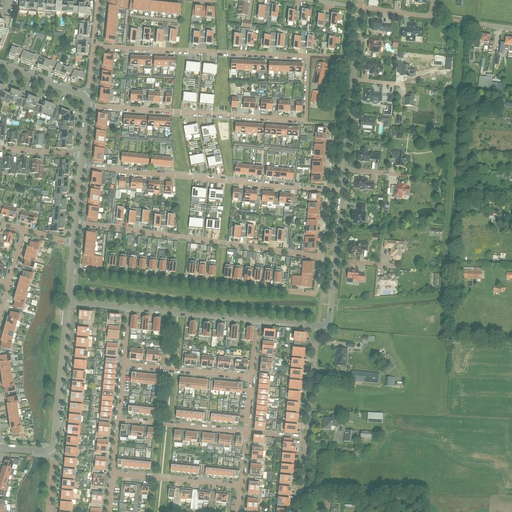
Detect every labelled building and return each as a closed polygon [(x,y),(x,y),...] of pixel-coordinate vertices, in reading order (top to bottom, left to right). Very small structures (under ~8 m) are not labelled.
[(28,12),(29,0),(28,0),(29,3),(26,3),(26,0),(19,0),(19,11),(28,12)] [(29,0),(28,12),(37,12),(38,0),(37,0),(38,4),(35,4),(35,0),(29,0)] [(41,0),(38,0),(37,12),(46,13),(47,0),(47,5),(44,4),(44,0),(41,0)] [(53,5),(53,1),(51,1),(50,0),(47,0),(46,13),(51,14),(53,17),(55,17),(55,14),(56,1),(56,5),(53,5)] [(117,0),(117,8),(127,9),(126,8),(126,5),(127,6),(127,0),(117,0)] [(137,12),(139,12),(140,1),(136,0),(136,2),(134,1),(134,4),(130,4),(130,10),(137,10),(137,12)] [(67,13),(68,2),(67,7),(62,6),(62,2),(56,1),(55,14),(55,12),(67,13)] [(79,3),(79,8),(73,7),(74,3),(68,2),(67,13),(78,14),(79,3)] [(248,4),(239,2),(239,8),(238,8),(237,15),(247,16),(248,11),(247,11),(248,4)] [(79,3),(78,14),(90,15),(91,9),(85,8),(85,4),(79,3)] [(174,4),(173,16),(173,14),(177,14),(176,16),(179,16),(179,15),(180,15),(181,10),(179,10),(180,5),(176,4),(176,5),(174,5),(174,4)] [(201,7),(198,6),(198,8),(195,7),(195,12),(193,11),(193,16),(203,17),(204,12),(201,12),(201,7)] [(267,17),(268,13),(265,13),(265,8),(264,8),(264,7),(259,6),(257,18),(264,19),(264,20),(267,21),(267,17)] [(271,14),(268,13),(267,17),(271,17),(271,18),(277,18),(278,6),(273,6),(273,9),(272,9),(271,14)] [(204,12),(203,17),(214,18),(214,13),(212,13),(213,9),(210,9),(211,8),(207,7),(207,13),(204,12)] [(294,21),(297,21),(298,12),(293,12),(293,11),(288,10),(287,22),(294,23),(294,21)] [(308,10),(303,10),(303,13),(298,12),(297,21),(300,22),(307,22),(307,17),(311,17),(311,11),(308,10)] [(327,25),(327,22),(324,21),(324,16),(323,16),(323,15),(318,14),(317,27),(323,27),(323,29),(326,29),(327,25)] [(333,14),(333,16),(332,17),(331,17),(330,22),(327,22),(327,25),(330,26),(336,27),(337,21),(340,21),(341,16),(338,15),(338,14),(333,14)] [(379,21),(371,20),(370,29),(373,29),(373,30),(377,31),(377,30),(380,30),(380,31),(391,32),(392,26),(381,25),(382,21),(379,21)] [(4,31),(2,27),(4,26),(5,23),(0,21),(0,48),(2,49),(9,32),(6,31),(4,31)] [(78,30),(90,32),(90,27),(89,27),(89,25),(85,25),(85,22),(79,21),(78,30)] [(407,37),(407,40),(409,40),(409,41),(413,41),(413,35),(416,35),(416,36),(417,36),(417,35),(422,36),(423,30),(415,29),(416,25),(409,24),(409,25),(409,30),(402,29),(401,36),(407,37)] [(140,35),(141,27),(138,27),(137,30),(131,30),(130,42),(136,42),(137,34),(140,35)] [(141,27),(140,35),(143,35),(143,41),(149,42),(151,30),(144,29),(144,31),(141,31),(141,27)] [(166,36),(167,28),(164,28),(163,31),(157,31),(156,43),(162,44),(163,35),(166,36)] [(169,42),(170,42),(175,43),(177,31),(170,30),(171,29),(167,28),(166,36),(169,36),(169,42)] [(241,28),(241,35),(234,34),(233,46),(240,47),(240,39),(244,39),(245,29),(241,28)] [(254,34),(247,33),(248,29),(245,29),(244,39),(247,39),(246,46),(253,46),(253,40),(256,40),(257,35),(254,35),(254,34)] [(77,39),(83,40),(84,37),(88,37),(88,36),(89,36),(90,32),(78,30),(77,39)] [(213,32),(207,32),(204,31),(203,34),(203,37),(203,40),(206,40),(206,44),(212,45),(213,32)] [(303,44),(305,31),(301,31),(301,37),(294,37),(294,38),(293,38),(293,41),(294,41),(293,49),(300,50),(300,44),(303,44)] [(310,32),(308,32),(305,31),(303,44),(307,44),(306,48),(313,49),(314,37),(310,36),(310,32)] [(203,34),(200,33),(194,32),(192,44),(199,45),(200,37),(203,37),(203,34)] [(274,41),(274,33),(271,33),(271,36),(264,35),(264,40),(261,39),(260,46),(263,46),(263,48),(270,48),(270,40),(274,41)] [(284,35),(277,35),(278,33),(274,33),(274,41),(277,41),(276,47),(283,48),(284,35)] [(480,41),(485,42),(486,35),(481,34),(480,39),(476,39),(475,47),(479,48),(480,41)] [(106,38),(105,38),(104,41),(110,42),(110,43),(109,43),(109,44),(114,44),(114,42),(116,42),(116,40),(115,40),(115,36),(117,36),(105,35),(106,36),(106,38)] [(490,46),(489,47),(489,50),(492,51),(494,41),(491,41),(492,35),(486,35),(485,42),(485,45),(490,46)] [(325,48),(328,48),(328,49),(334,50),(335,38),(329,37),(328,43),(322,42),(321,49),(324,49),(325,48)] [(369,38),(368,48),(371,48),(371,52),(379,52),(379,49),(380,49),(381,43),(380,43),(380,40),(369,38)] [(509,48),(509,51),(511,38),(505,38),(505,43),(501,42),(499,54),(503,55),(504,47),(509,48)] [(76,48),(88,49),(89,45),(87,45),(87,43),(83,43),(83,40),(77,39),(77,43),(78,43),(78,48),(76,48)] [(33,61),(36,62),(38,56),(41,47),(38,45),(35,53),(36,53),(35,55),(29,53),(25,64),(30,66),(30,64),(31,65),(33,61)] [(19,55),(21,49),(18,48),(17,50),(12,48),(8,58),(13,59),(13,58),(14,58),(16,54),(19,55)] [(82,55),(86,55),(86,54),(88,54),(88,49),(76,48),(75,57),(82,58),(82,55)] [(25,64),(29,53),(21,49),(19,55),(22,57),(20,61),(21,61),(21,62),(25,64)] [(103,58),(102,61),(112,62),(113,54),(108,54),(109,54),(108,56),(104,55),(104,58),(103,58)] [(42,70),(46,59),(38,56),(36,62),(38,63),(37,67),(38,67),(37,69),(42,70)] [(151,58),(144,57),(144,66),(144,69),(152,70),(152,66),(151,66),(151,58)] [(52,68),(55,62),(46,59),(42,70),(46,72),(47,71),(48,71),(49,67),(52,68)] [(107,70),(112,70),(112,62),(102,61),(102,64),(103,64),(103,66),(107,67),(107,70)] [(381,66),(381,62),(367,61),(366,70),(370,71),(370,74),(378,75),(378,71),(380,72),(381,72),(381,71),(382,71),(383,70),(383,69),(383,68),(382,67),(381,66)] [(57,65),(58,63),(55,62),(52,68),(55,69),(54,73),(55,74),(54,75),(59,77),(63,67),(57,65)] [(192,72),(193,63),(186,62),(185,72),(192,72)] [(402,63),(399,62),(398,69),(401,69),(401,76),(409,77),(409,75),(413,75),(413,74),(414,74),(415,73),(415,72),(415,71),(414,70),(414,69),(410,68),(410,66),(402,66),(402,63)] [(200,64),(193,63),(192,72),(199,73),(200,64)] [(328,73),(329,68),(328,68),(328,65),(317,63),(316,69),(313,83),(323,86),(326,72),(328,73)] [(209,75),(210,64),(203,64),(202,74),(209,75)] [(209,75),(210,74),(217,75),(217,65),(210,64),(209,75)] [(63,67),(59,77),(63,78),(64,77),(65,77),(66,73),(69,74),(72,68),(68,67),(68,69),(63,67)] [(72,68),(69,74),(72,76),(71,80),(72,80),(71,81),(76,83),(78,78),(84,80),(84,73),(80,71),(79,73),(74,71),(75,70),(72,68)] [(101,75),(101,78),(111,79),(112,70),(107,70),(107,73),(103,72),(102,75),(101,75)] [(478,88),(491,89),(491,83),(492,75),(487,74),(486,82),(479,82),(478,88)] [(102,87),(105,87),(110,87),(111,79),(101,78),(101,81),(102,81),(101,84),(102,84),(102,87)] [(110,90),(110,87),(105,87),(105,90),(101,90),(101,92),(99,92),(99,95),(112,96),(113,91),(110,90)] [(172,94),(172,90),(166,90),(167,87),(163,87),(163,91),(163,97),(166,97),(165,103),(166,103),(166,104),(169,105),(169,104),(171,104),(171,103),(172,95),(172,94)] [(134,101),(136,101),(137,92),(131,92),(132,88),(128,88),(128,95),(131,95),(131,101),(130,101),(131,101),(131,102),(134,102),(134,101)] [(158,103),(159,103),(159,97),(163,97),(163,91),(160,90),(159,89),(158,88),(156,88),(155,89),(154,90),(154,93),(153,102),(155,103),(155,104),(158,104),(158,103)] [(141,102),(142,102),(142,101),(142,96),(145,96),(146,89),(142,89),(142,92),(137,92),(136,101),(138,101),(138,102),(141,103),(141,102)] [(148,102),(153,102),(154,93),(149,93),(149,90),(146,89),(145,96),(148,96),(148,102)] [(3,102),(8,103),(10,101),(13,102),(16,92),(11,90),(10,94),(6,93),(3,102)] [(272,101),(267,101),(266,110),(272,111),(272,110),(272,105),(275,105),(276,90),(273,90),(272,101)] [(277,90),(276,90),(275,105),(278,105),(278,111),(284,111),(285,97),(276,96),(277,90)] [(372,91),(364,90),(363,101),(371,102),(373,105),(376,105),(381,101),(382,94),(376,94),(374,94),(373,93),(374,93),(372,91)] [(310,103),(318,105),(320,93),(313,91),(310,103)] [(15,106),(20,108),(21,107),(23,100),(20,98),(22,94),(16,92),(13,102),(16,103),(15,106)] [(189,103),(190,94),(183,93),(182,103),(189,103)] [(190,94),(189,103),(196,104),(197,94),(190,94)] [(112,101),(112,96),(99,95),(99,98),(100,98),(100,101),(104,101),(104,103),(103,103),(108,104),(109,101),(112,101)] [(200,95),(199,104),(206,105),(207,95),(200,95)] [(207,95),(206,105),(213,106),(214,96),(207,95)] [(413,106),(414,95),(408,95),(408,98),(405,98),(404,106),(413,106)] [(238,96),(238,99),(232,98),(232,99),(231,108),(231,107),(231,108),(237,108),(237,102),(241,102),(241,96),(238,96)] [(250,97),(241,96),(241,102),(244,103),(243,108),(243,109),(249,109),(249,100),(250,97)] [(29,110),(33,99),(28,97),(26,101),(23,100),(21,107),(24,108),(29,110)] [(250,97),(249,100),(249,109),(255,109),(254,109),(255,103),(258,104),(258,97),(250,97)] [(258,97),(258,104),(261,104),(261,110),(260,109),(260,110),(266,110),(267,101),(267,98),(258,97)] [(290,106),(293,106),(293,100),(290,99),(290,102),(284,102),(285,97),(284,111),(285,112),(285,113),(289,113),(289,112),(289,111),(290,106)] [(40,106),(37,105),(39,101),(33,99),(29,110),(38,113),(40,106)] [(296,100),(293,100),(293,106),(296,106),(295,112),(301,113),(301,112),(302,103),(302,104),(303,99),(296,99),(296,100)] [(46,116),(50,105),(45,103),(43,107),(40,106),(38,113),(41,114),(46,116)] [(50,105),(46,116),(55,119),(57,112),(54,111),(55,107),(50,105)] [(70,113),(61,109),(59,114),(64,116),(64,121),(64,122),(73,123),(74,117),(70,116),(70,113)] [(97,120),(107,121),(107,113),(102,113),(103,113),(103,115),(98,115),(98,117),(97,117),(97,120)] [(390,118),(380,116),(379,120),(388,121),(387,128),(389,128),(390,118)] [(361,121),(360,130),(374,131),(375,118),(364,117),(364,121),(361,121)] [(101,129),(106,130),(107,121),(97,120),(96,123),(98,123),(97,126),(102,126),(101,129)] [(61,126),(61,130),(68,131),(69,128),(73,128),(73,123),(64,122),(64,121),(59,121),(58,126),(61,126)] [(197,124),(190,126),(192,136),(199,135),(197,124)] [(210,137),(210,136),(217,135),(215,125),(208,127),(210,137)] [(192,136),(190,126),(183,127),(185,136),(192,135),(192,136)] [(210,137),(208,127),(201,128),(203,138),(210,137)] [(95,137),(105,138),(106,130),(101,129),(98,129),(97,132),(97,134),(95,134),(95,137)] [(62,139),(72,140),(72,135),(68,134),(68,131),(61,130),(61,133),(59,133),(58,139),(62,139)] [(22,134),(21,144),(28,145),(29,138),(33,138),(33,132),(27,131),(27,135),(22,134)] [(18,141),(19,139),(19,132),(12,132),(11,132),(11,133),(8,133),(7,143),(15,144),(15,140),(18,141)] [(43,139),(46,139),(46,133),(43,133),(43,136),(36,135),(35,146),(42,146),(43,139)] [(326,135),(316,134),(315,142),(320,143),(320,140),(324,140),(324,138),(326,138),(326,135)] [(100,146),(104,147),(105,138),(95,137),(95,140),(96,140),(96,143),(100,143),(100,146)] [(58,143),(57,148),(67,149),(67,146),(71,146),(72,140),(62,139),(62,142),(58,143)] [(320,143),(315,142),(314,151),(324,152),(324,149),(323,149),(323,146),(319,146),(320,143)] [(93,154),(103,155),(104,147),(100,146),(99,149),(95,149),(95,151),(94,151),(93,154)] [(369,162),(369,159),(379,160),(380,155),(366,153),(367,150),(366,150),(365,149),(364,149),(363,149),(362,149),(361,153),(358,153),(357,160),(361,161),(361,162),(365,162),(365,161),(369,162)] [(401,151),(394,151),(390,150),(389,159),(397,160),(396,166),(403,167),(404,164),(408,164),(409,163),(410,162),(410,161),(410,160),(409,159),(409,158),(409,157),(402,156),(402,155),(400,154),(401,151)] [(324,152),(314,151),(313,159),(318,160),(318,157),(322,157),(323,155),(324,155),(324,152)] [(98,162),(103,163),(103,155),(93,154),(93,157),(94,157),(94,160),(98,160),(98,162)] [(203,155),(196,156),(198,165),(205,164),(203,155)] [(213,156),(216,167),(223,165),(221,155),(213,156)] [(198,165),(196,156),(189,157),(191,167),(198,165)] [(208,168),(216,167),(213,156),(206,158),(208,168)] [(12,163),(13,158),(5,157),(5,162),(4,162),(4,164),(5,165),(4,169),(9,170),(8,174),(14,175),(15,164),(12,163)] [(27,170),(28,160),(21,159),(20,163),(17,162),(16,170),(23,171),(24,170),(24,169),(27,170)] [(318,160),(313,159),(312,168),(322,169),(323,166),(322,166),(322,163),(318,163),(318,160)] [(40,166),(40,161),(33,160),(32,173),(36,174),(36,179),(42,179),(43,167),(40,166)] [(59,166),(59,169),(55,169),(69,170),(69,165),(65,164),(65,161),(56,160),(55,165),(59,166)] [(322,169),(312,168),(312,177),(316,178),(316,177),(316,174),(321,174),(321,172),(322,172),(322,169)] [(64,175),(68,176),(69,170),(55,169),(55,174),(57,175),(56,178),(64,179),(64,175)] [(124,190),(127,191),(128,184),(125,184),(125,179),(126,179),(125,179),(125,178),(122,177),(122,178),(119,178),(120,178),(119,187),(118,187),(118,188),(124,188),(124,190)] [(68,184),(67,184),(68,182),(63,182),(64,179),(56,178),(55,187),(68,188),(69,184),(68,184)] [(367,179),(355,178),(355,188),(360,189),(359,190),(360,190),(363,191),(364,190),(364,189),(373,190),(374,183),(367,183),(367,179)] [(96,188),(100,188),(101,180),(91,179),(91,182),(92,182),(92,184),(96,185),(96,188)] [(131,180),(131,184),(128,184),(127,191),(131,191),(131,189),(136,189),(137,180),(131,179),(131,180)] [(143,180),(137,180),(136,189),(142,190),(141,192),(145,192),(145,186),(142,185),(143,181),(143,180)] [(153,193),(153,191),(154,182),(149,181),(148,186),(145,186),(145,192),(144,195),(148,195),(148,193),(153,193)] [(162,194),(163,187),(159,187),(160,182),(154,182),(153,191),(159,192),(159,194),(162,194)] [(394,186),(394,194),(393,197),(401,198),(401,195),(402,195),(408,195),(409,188),(406,187),(406,183),(399,182),(398,186),(394,186)] [(172,183),(166,183),(166,188),(163,187),(162,194),(171,195),(171,192),(172,184),(172,183)] [(62,197),(62,193),(66,194),(67,192),(68,193),(68,188),(55,187),(55,192),(54,192),(53,196),(55,196),(62,197)] [(90,193),(89,196),(99,197),(100,188),(96,188),(95,191),(91,190),(91,193),(90,193)] [(198,199),(199,189),(192,188),(191,198),(198,199)] [(232,198),(232,199),(238,199),(238,202),(241,202),(242,195),(239,195),(239,190),(239,189),(235,188),(235,189),(235,190),(233,189),(233,190),(233,198),(232,198)] [(206,189),(199,189),(198,199),(205,200),(206,189)] [(215,201),(216,190),(209,190),(208,200),(215,201)] [(223,191),(216,190),(215,201),(216,200),(223,200),(223,191)] [(253,191),(251,191),(250,204),(255,205),(255,203),(258,204),(259,197),(256,197),(256,192),(257,192),(256,192),(256,191),(253,190),(253,191)] [(250,204),(251,191),(245,191),(245,196),(242,195),(241,202),(250,203),(249,204),(250,204)] [(263,193),(262,197),(259,197),(258,204),(262,204),(263,205),(267,206),(268,193),(266,193),(266,192),(263,191),(263,192),(262,192),(262,193),(263,193)] [(274,193),(273,193),(273,192),(270,192),(270,193),(268,193),(267,206),(267,204),(276,205),(276,199),(273,198),(274,194),(274,193)] [(280,194),(279,199),(276,199),(276,205),(279,206),(279,203),(285,204),(286,195),(284,194),(284,193),(281,193),(281,194),(280,194)] [(315,193),(310,193),(308,193),(307,200),(309,200),(314,201),(319,201),(320,198),(318,198),(319,195),(314,195),(315,194),(315,193)] [(287,195),(286,195),(285,204),(290,204),(290,207),(293,207),(294,203),(294,200),(291,200),(291,195),(291,194),(288,194),(287,195)] [(66,202),(66,200),(62,200),(62,197),(55,196),(54,200),(56,200),(56,205),(67,206),(67,202),(66,202)] [(94,205),(98,205),(99,197),(89,196),(89,199),(90,199),(90,201),(91,201),(90,204),(94,205)] [(314,201),(309,200),(308,209),(318,210),(319,207),(317,207),(318,205),(313,204),(314,201)] [(7,217),(10,207),(1,204),(2,203),(1,203),(0,208),(0,209),(2,211),(1,215),(2,215),(7,217)] [(362,222),(364,222),(365,213),(364,213),(365,204),(358,203),(357,210),(358,210),(357,212),(352,212),(351,221),(355,221),(354,224),(362,225),(362,222)] [(51,214),(53,214),(61,215),(61,211),(65,212),(65,210),(66,210),(66,211),(67,206),(56,205),(55,208),(52,208),(51,214)] [(88,210),(88,213),(98,214),(98,205),(94,205),(94,208),(89,207),(89,210),(88,210)] [(18,216),(20,209),(19,209),(19,210),(10,207),(7,217),(14,219),(15,214),(18,215),(18,216)] [(118,219),(118,220),(123,220),(124,208),(117,207),(117,210),(114,210),(113,218),(118,219)] [(20,217),(19,221),(26,223),(28,213),(19,211),(20,209),(18,216),(20,217)] [(139,214),(139,209),(136,209),(136,212),(129,212),(128,224),(133,224),(133,221),(135,221),(136,214),(139,214)] [(143,223),(148,224),(149,212),(143,211),(143,209),(139,209),(139,214),(142,214),(141,222),(143,222),(143,223)] [(318,213),(318,210),(308,209),(308,218),(312,218),(316,219),(316,216),(317,216),(317,213),(318,213)] [(168,226),(168,227),(173,227),(174,215),(168,214),(168,211),(165,211),(164,216),(164,220),(167,221),(167,225),(168,226)] [(38,216),(28,213),(26,223),(32,225),(33,222),(36,223),(38,215),(38,216)] [(92,221),(97,221),(98,214),(88,213),(87,216),(88,216),(88,218),(92,219),(92,220),(92,221)] [(61,215),(53,214),(52,217),(51,223),(65,224),(65,220),(65,219),(65,220),(64,220),(64,218),(61,218),(61,215)] [(164,216),(161,216),(155,215),(154,220),(152,220),(151,226),(153,226),(153,227),(158,228),(159,225),(160,225),(161,220),(164,220),(164,216)] [(317,227),(317,224),(316,224),(316,222),(312,221),(312,218),(308,218),(307,226),(317,227)] [(188,228),(195,229),(196,219),(189,219),(188,228)] [(203,220),(196,219),(195,229),(203,229),(203,220)] [(205,230),(212,230),(213,220),(206,219),(205,230)] [(214,220),(213,220),(212,230),(220,231),(220,222),(214,221),(214,220)] [(49,232),(58,232),(59,229),(63,230),(63,228),(64,228),(64,229),(65,224),(51,223),(51,226),(49,227),(49,232)] [(233,238),(233,239),(238,239),(239,236),(240,236),(241,231),(244,231),(245,224),(241,224),(241,227),(235,226),(234,227),(231,227),(230,237),(233,238)] [(248,237),(248,238),(253,239),(254,226),(248,226),(248,224),(245,224),(244,231),(247,232),(247,237),(248,237)] [(317,227),(307,226),(306,235),(310,235),(311,232),(315,233),(315,230),(316,230),(317,227)] [(271,228),(271,231),(265,231),(263,243),(268,243),(269,240),(270,240),(271,235),(274,236),(275,228),(271,228)] [(278,242),(283,243),(284,231),(278,230),(278,229),(275,228),(274,236),(277,236),(276,241),(278,241),(278,242)] [(96,232),(91,232),(91,234),(86,233),(85,237),(86,237),(86,239),(85,239),(97,240),(95,240),(95,236),(97,236),(97,234),(96,234),(96,232)] [(2,236),(0,242),(0,247),(3,248),(4,243),(10,244),(11,241),(12,241),(13,235),(7,233),(7,235),(5,235),(4,237),(2,236)] [(305,243),(315,244),(315,241),(314,241),(314,239),(310,238),(310,235),(306,235),(305,243)] [(400,254),(400,252),(404,252),(404,243),(385,241),(384,247),(391,248),(392,248),(393,249),(391,250),(393,251),(391,253),(391,256),(393,256),(393,257),(395,259),(399,260),(401,258),(401,256),(400,254)] [(28,248),(27,248),(39,252),(42,243),(37,242),(37,244),(31,243),(29,248),(28,248)] [(357,243),(349,243),(348,251),(348,252),(348,253),(349,253),(350,254),(351,255),(352,254),(353,254),(353,253),(353,252),(360,253),(361,250),(367,250),(367,243),(357,242),(357,243)] [(27,248),(26,254),(36,257),(38,251),(39,252),(27,248)] [(136,256),(131,256),(131,251),(127,251),(127,257),(128,257),(127,264),(128,264),(128,263),(130,263),(130,264),(129,264),(129,267),(129,268),(135,268),(136,256)] [(493,253),(492,263),(500,264),(500,260),(502,260),(502,254),(493,253)] [(35,263),(36,257),(26,254),(24,260),(35,263)] [(110,263),(109,262),(109,265),(110,265),(109,266),(115,266),(116,254),(108,254),(107,262),(108,262),(108,261),(110,261),(110,263)] [(120,263),(119,263),(119,266),(119,267),(125,267),(126,255),(118,255),(117,263),(118,263),(118,262),(120,262),(120,263)] [(158,255),(157,267),(158,266),(160,266),(160,267),(159,267),(159,270),(159,271),(165,271),(166,256),(158,255)] [(84,256),(84,259),(83,259),(82,265),(89,266),(89,265),(92,265),(93,257),(83,256),(84,256)] [(93,257),(92,265),(95,266),(101,267),(102,261),(101,261),(101,258),(93,257)] [(140,265),(139,265),(139,268),(139,269),(145,269),(146,257),(138,257),(137,265),(138,265),(138,264),(140,264),(140,265)] [(150,266),(149,266),(149,269),(149,270),(155,270),(156,258),(148,258),(147,266),(148,266),(148,265),(150,265),(150,266)] [(33,269),(35,263),(24,260),(26,260),(24,266),(28,267),(27,270),(32,272),(33,269)] [(169,268),(169,271),(169,272),(175,272),(176,260),(168,260),(167,268),(167,267),(170,267),(169,268)] [(301,268),(313,269),(311,269),(312,267),(313,267),(313,263),(308,263),(308,262),(308,261),(303,261),(303,262),(302,262),(301,264),(303,265),(303,268),(301,268)] [(189,270),(189,273),(189,274),(195,274),(196,262),(188,262),(187,270),(187,269),(190,269),(189,270)] [(199,271),(198,274),(199,274),(199,275),(204,275),(206,263),(198,263),(197,271),(197,270),(199,270),(199,271)] [(209,272),(208,275),(209,275),(209,276),(214,276),(216,264),(208,264),(207,272),(207,271),(209,271),(209,272)] [(230,277),(231,274),(230,274),(230,273),(232,273),(232,274),(233,274),(233,266),(226,265),(224,277),(230,278),(230,277)] [(256,265),(254,280),(260,281),(260,280),(261,277),(260,277),(260,276),(262,276),(262,277),(264,266),(256,265)] [(240,278),(241,275),(240,275),(240,274),(242,274),(242,275),(243,275),(243,267),(235,266),(234,278),(240,279),(240,278)] [(250,279),(251,276),(250,276),(250,275),(252,275),(252,276),(253,276),(253,268),(245,267),(244,279),(250,280),(250,279)] [(265,269),(264,281),(270,282),(270,281),(270,278),(270,277),(272,277),(272,278),(273,270),(270,270),(270,267),(266,267),(266,269),(265,269)] [(302,278),(311,278),(312,278),(311,278),(311,272),(312,273),(313,269),(301,268),(301,270),(302,270),(302,277),(293,276),(293,277),(302,278)] [(21,278),(32,281),(34,275),(31,274),(32,272),(27,270),(26,273),(24,272),(22,278),(21,278)] [(280,282),(280,279),(280,278),(282,278),(282,279),(283,271),(275,270),(274,282),(280,283),(280,282)] [(353,280),(364,281),(365,274),(358,274),(358,271),(348,270),(347,271),(347,273),(347,274),(347,278),(353,278),(353,280)] [(481,282),(482,271),(465,270),(464,279),(477,280),(476,282),(481,282)] [(392,288),(392,286),(394,286),(396,285),(396,281),(395,279),(394,279),(394,276),(393,274),(390,274),(389,275),(389,276),(386,276),(384,278),(377,277),(376,285),(386,286),(386,288),(392,288)] [(302,278),(293,277),(294,277),(293,280),(292,286),(298,286),(301,286),(302,278)] [(32,281),(21,278),(19,284),(28,286),(29,287),(31,281),(32,281)] [(311,288),(311,281),(311,278),(302,278),(301,286),(305,286),(304,287),(311,288)] [(27,292),(28,286),(19,284),(17,289),(27,292)] [(14,295),(16,295),(26,298),(28,292),(27,292),(17,289),(17,292),(15,291),(14,295)] [(16,295),(14,301),(26,304),(24,304),(26,298),(16,295)] [(24,310),(26,304),(14,301),(16,302),(14,307),(17,308),(16,311),(15,311),(21,313),(22,313),(23,310),(24,310)] [(8,318),(19,322),(21,316),(20,315),(21,313),(15,311),(14,314),(11,313),(9,319),(8,318)] [(93,314),(93,311),(83,311),(83,313),(80,313),(79,319),(84,320),(83,325),(89,326),(92,326),(92,321),(90,320),(91,314),(93,314)] [(106,324),(113,325),(113,322),(119,322),(120,322),(121,319),(120,319),(120,317),(116,316),(117,314),(112,313),(112,316),(110,316),(110,319),(107,318),(106,322),(106,324)] [(8,318),(6,324),(15,327),(17,321),(19,322),(8,318)] [(137,318),(132,318),(130,330),(141,331),(142,323),(141,323),(141,324),(137,323),(137,318)] [(148,319),(143,319),(142,331),(152,332),(153,324),(153,325),(148,324),(148,319)] [(160,320),(154,320),(153,332),(158,332),(158,336),(163,336),(164,325),(164,326),(159,325),(160,320)] [(190,323),(190,328),(185,328),(185,327),(184,338),(189,339),(189,335),(195,336),(196,324),(190,323)] [(14,332),(15,327),(6,324),(4,330),(14,332)] [(113,325),(106,324),(106,330),(109,330),(108,333),(118,334),(119,328),(113,328),(113,325)] [(78,329),(77,336),(82,336),(88,337),(89,330),(89,326),(83,325),(83,328),(82,328),(82,329),(78,329)] [(204,325),(204,330),(199,329),(199,328),(198,336),(208,337),(210,325),(204,325)] [(223,327),(218,326),(218,331),(213,331),(213,329),(212,337),(222,338),(223,335),(223,330),(223,327)] [(237,328),(232,327),(231,332),(227,332),(227,331),(226,336),(226,339),(236,340),(237,328)] [(242,332),(241,340),(252,341),(253,329),(247,329),(247,334),(242,333),(242,332)] [(264,337),(270,337),(270,340),(276,341),(277,332),(274,332),(272,331),(272,329),(273,329),(268,329),(268,331),(264,331),(264,333),(263,333),(263,336),(264,336),(264,337)] [(4,330),(3,336),(12,338),(14,332),(4,330)] [(294,345),(300,346),(300,341),(305,342),(306,335),(302,334),(302,332),(293,331),(293,334),(295,334),(294,341),(294,345)] [(118,334),(108,333),(108,336),(105,336),(104,341),(111,342),(111,339),(118,340),(118,334)] [(12,338),(3,336),(1,341),(13,345),(10,344),(12,338)] [(88,341),(88,337),(82,336),(82,339),(81,339),(81,340),(77,340),(76,346),(81,347),(87,348),(88,341)] [(270,343),(263,342),(263,348),(272,349),(273,343),(276,344),(276,341),(270,340),(270,343)] [(11,351),(13,345),(1,341),(1,342),(3,342),(1,348),(2,348),(0,352),(11,353),(12,351),(11,351)] [(111,342),(104,341),(104,347),(107,347),(107,350),(117,351),(117,345),(111,345),(111,342)] [(300,348),(300,346),(294,345),(293,356),(299,356),(303,357),(304,350),(300,350),(300,348)] [(80,351),(76,350),(75,357),(80,358),(86,358),(87,352),(87,348),(81,347),(81,350),(80,350),(80,351)] [(145,348),(145,351),(144,357),(147,358),(146,361),(152,362),(153,351),(153,352),(153,349),(145,348)] [(268,354),(268,357),(275,358),(275,352),(272,352),(272,349),(263,348),(262,354),(268,354)] [(337,348),(336,356),(337,356),(336,365),(346,366),(347,359),(346,359),(347,349),(337,348)] [(136,360),(137,350),(129,349),(128,354),(131,354),(130,359),(136,360)] [(161,362),(162,349),(158,349),(158,352),(153,352),(153,351),(152,362),(157,362),(158,359),(161,359),(160,362),(161,362)] [(103,350),(103,358),(111,359),(109,359),(110,356),(116,357),(117,351),(107,350),(103,350)] [(142,350),(137,350),(136,360),(141,360),(142,357),(144,357),(145,351),(142,351),(142,350)] [(186,352),(182,351),(181,364),(182,364),(182,362),(185,362),(184,365),(190,365),(191,355),(186,355),(186,352)] [(0,363),(12,362),(11,356),(13,355),(13,353),(0,352),(1,357),(0,357),(1,363),(0,363)] [(202,363),(201,366),(207,367),(208,357),(208,354),(205,354),(202,355),(202,356),(199,356),(199,363),(202,363)] [(208,354),(208,357),(207,367),(212,367),(213,364),(215,364),(216,358),(213,358),(213,357),(213,356),(211,354),(208,354)] [(196,356),(191,355),(190,365),(195,366),(196,362),(199,363),(199,356),(196,356)] [(229,369),(229,366),(232,366),(233,359),(233,356),(225,355),(224,358),(223,368),(229,369)] [(232,366),(235,366),(235,370),(240,370),(241,360),(242,357),(233,356),(233,359),(232,366)] [(299,356),(293,356),(292,367),(298,367),(302,368),(303,361),(299,361),(299,359),(299,356)] [(274,363),(275,358),(268,357),(268,360),(262,360),(261,365),(271,366),(274,367),(274,363)] [(86,362),(86,358),(80,358),(80,361),(79,361),(79,362),(75,361),(74,368),(79,369),(85,369),(86,362)] [(218,365),(218,368),(223,368),(224,358),(219,358),(216,358),(215,364),(218,365)] [(240,370),(246,371),(246,365),(249,365),(250,361),(241,360),(240,370)] [(265,374),(274,375),(275,372),(273,372),(274,370),(270,369),(271,366),(261,365),(260,371),(267,372),(267,374),(265,374)] [(298,370),(298,367),(292,367),(291,378),(297,378),(301,379),(302,372),(298,371),(298,370)] [(78,373),(74,372),(73,379),(78,380),(84,380),(85,373),(85,369),(79,369),(78,371),(78,373)] [(380,374),(378,374),(379,373),(352,371),(351,380),(378,383),(378,382),(380,382),(380,374)] [(393,387),(394,383),(395,377),(386,376),(385,386),(393,387)] [(297,378),(291,378),(289,389),(296,389),(300,390),(300,389),(301,389),(301,386),(301,383),(297,382),(297,381),(296,381),(297,378)] [(84,384),(84,380),(78,380),(77,382),(77,384),(73,383),(72,390),(77,390),(77,391),(83,391),(84,384)] [(202,380),(201,389),(209,390),(210,383),(210,384),(207,384),(207,381),(202,380)] [(219,391),(220,382),(215,381),(214,385),(211,384),(212,384),(211,383),(211,390),(219,391)] [(10,392),(10,395),(17,394),(16,392),(15,385),(3,387),(5,387),(5,393),(10,392)] [(295,392),(296,389),(289,389),(288,399),(295,400),(299,401),(300,394),(296,393),(296,392),(295,392)] [(76,394),(72,394),(71,401),(75,401),(82,402),(83,395),(82,395),(83,391),(77,391),(76,393),(76,394)] [(7,405),(18,404),(17,397),(17,394),(10,395),(10,398),(8,399),(9,405),(7,405)] [(294,403),(295,400),(288,399),(287,410),(293,411),(298,411),(299,405),(295,404),(295,403),(294,403)] [(82,402),(75,401),(75,404),(75,405),(71,405),(70,412),(74,412),(81,413),(82,406),(81,406),(81,405),(82,402)] [(199,410),(198,419),(203,420),(204,417),(207,417),(207,411),(199,410)] [(293,411),(287,410),(286,421),(292,422),(297,422),(298,415),(294,415),(294,414),(293,414),(293,411)] [(216,421),(217,412),(209,411),(208,417),(211,418),(211,421),(216,421)] [(73,423),(80,424),(81,417),(80,417),(81,413),(74,412),(74,415),(73,416),(70,416),(69,423),(73,423)] [(353,422),(354,414),(346,413),(345,421),(353,422)] [(382,423),(382,414),(368,413),(367,422),(382,423)] [(331,426),(336,427),(338,427),(339,416),(331,415),(331,419),(324,418),(323,429),(330,430),(331,426)] [(109,430),(109,425),(103,424),(103,421),(105,421),(97,420),(97,423),(97,429),(99,429),(109,430)] [(292,422),(286,421),(285,432),(296,433),(297,426),(293,426),(293,425),(297,425),(297,422),(292,422)] [(72,434),(79,435),(80,428),(79,428),(80,424),(73,423),(73,426),(72,426),(72,427),(68,427),(68,434),(72,434)] [(128,436),(129,429),(127,429),(127,426),(121,426),(120,437),(128,438),(128,436)] [(24,436),(22,427),(10,429),(12,429),(13,435),(19,434),(19,437),(24,436)] [(132,430),(129,429),(128,436),(137,436),(137,427),(132,427),(132,430)] [(136,440),(144,440),(145,431),(143,431),(143,428),(137,427),(137,436),(136,440)] [(148,431),(145,431),(144,440),(145,437),(153,438),(154,429),(148,428),(148,431)] [(96,432),(95,438),(102,438),(102,435),(108,436),(109,430),(99,429),(99,432),(96,432)] [(174,442),(182,443),(183,435),(180,434),(180,432),(175,431),(174,442)] [(356,443),(357,431),(346,431),(346,433),(345,433),(344,441),(356,443)] [(370,442),(371,432),(361,431),(360,441),(370,442)] [(183,435),(182,443),(182,441),(191,442),(192,433),(186,432),(186,435),(183,435)] [(197,433),(192,433),(191,442),(196,442),(196,443),(199,444),(199,443),(200,436),(197,436),(197,433)] [(67,438),(67,445),(71,445),(77,446),(78,446),(78,439),(79,435),(72,434),(72,437),(71,437),(71,438),(67,438)] [(202,437),(200,436),(199,443),(207,443),(208,434),(203,434),(202,437)] [(214,435),(208,434),(207,443),(216,444),(216,445),(216,438),(214,438),(214,435)] [(219,438),(216,438),(216,445),(218,445),(219,444),(224,445),(225,436),(219,435),(219,438)] [(231,436),(225,436),(224,445),(224,448),(230,448),(230,446),(232,446),(232,448),(233,440),(230,439),(231,436)] [(263,443),(264,437),(254,436),(253,442),(260,443),(259,446),(266,446),(266,443),(263,443)] [(236,440),(233,440),(232,448),(235,448),(235,449),(241,450),(242,438),(236,437),(236,440)] [(102,438),(95,438),(95,443),(98,443),(97,446),(107,447),(108,447),(108,444),(107,444),(108,442),(101,441),(102,438)] [(291,440),(284,439),(284,443),(283,450),(290,451),(294,451),(295,445),(291,444),(291,443),(290,443),(291,440)] [(320,484),(323,445),(314,444),(311,483),(320,484)] [(81,446),(77,446),(71,445),(71,448),(70,448),(70,449),(66,449),(66,455),(70,456),(76,457),(76,456),(77,457),(77,450),(81,450),(81,446)] [(93,455),(100,455),(100,453),(106,453),(107,452),(108,452),(108,449),(107,449),(107,447),(97,446),(97,452),(94,452),(93,455)] [(253,448),(252,453),(262,454),(262,451),(266,452),(266,446),(259,446),(259,448),(253,448)] [(331,455),(336,456),(359,459),(360,449),(332,446),(331,455)] [(290,451),(283,450),(283,455),(282,461),(288,462),(293,462),(294,456),(290,455),(290,454),(289,454),(290,451)] [(262,454),(252,453),(252,459),(258,460),(258,463),(264,463),(265,458),(262,458),(262,454)] [(96,464),(105,465),(106,459),(100,458),(100,455),(93,455),(93,460),(96,461),(96,464)] [(69,467),(75,467),(76,467),(76,461),(76,457),(70,456),(70,459),(69,459),(69,460),(65,459),(65,466),(69,467)] [(5,461),(3,466),(11,469),(13,464),(18,466),(20,460),(5,458),(4,461),(5,461)] [(281,472),(287,473),(292,474),(293,467),(289,466),(289,465),(288,465),(288,462),(282,461),(282,466),(281,466),(281,472)] [(257,466),(251,465),(251,471),(260,472),(261,469),(264,469),(264,463),(258,463),(257,466)] [(92,472),(98,473),(98,470),(105,470),(105,465),(96,464),(95,469),(92,469),(92,472)] [(202,465),(193,464),(192,473),(198,474),(198,471),(201,471),(201,472),(202,465)] [(205,475),(211,475),(212,466),(203,465),(203,472),(203,471),(206,472),(205,475)] [(3,466),(2,471),(2,472),(11,475),(12,475),(14,470),(11,469),(3,466)] [(68,478),(74,478),(75,478),(75,471),(75,467),(69,467),(69,470),(68,470),(68,471),(64,470),(64,474),(63,474),(63,476),(64,476),(64,477),(68,478)] [(0,472),(1,473),(0,476),(0,477),(8,480),(9,475),(11,476),(11,475),(2,472),(2,471),(0,470),(0,472)] [(256,480),(263,481),(264,472),(260,472),(251,471),(250,476),(256,477),(256,480)] [(94,481),(104,482),(104,476),(98,476),(98,473),(92,472),(91,477),(94,478),(94,481)] [(280,483),(280,484),(286,484),(291,485),(291,478),(288,477),(288,476),(287,476),(287,473),(281,472),(281,477),(280,477),(280,483)] [(8,480),(0,477),(0,483),(8,486),(8,485),(6,484),(8,480)] [(67,489),(73,489),(74,482),(74,478),(68,478),(68,480),(67,480),(67,482),(63,481),(62,488),(67,489)] [(256,483),(249,482),(249,488),(259,489),(259,486),(262,486),(263,481),(256,480),(256,483)] [(94,484),(91,484),(90,489),(97,490),(97,487),(103,487),(104,482),(94,481),(94,484)] [(0,489),(4,491),(7,492),(9,486),(8,486),(0,483),(0,489)] [(121,488),(120,502),(123,502),(124,493),(129,494),(131,484),(127,483),(127,485),(125,485),(124,488),(121,488)] [(131,484),(129,494),(135,494),(134,503),(137,504),(139,489),(136,489),(136,486),(134,486),(134,484),(131,484)] [(286,484),(280,484),(280,488),(279,488),(279,495),(285,495),(290,496),(290,489),(286,488),(287,487),(286,487),(286,484)] [(137,504),(141,504),(142,495),(147,496),(148,485),(145,485),(144,487),(142,487),(142,490),(139,489),(137,504)] [(173,490),(173,488),(169,487),(168,498),(173,498),(173,507),(176,508),(178,493),(174,493),(175,490),(173,490)] [(262,489),(259,489),(249,488),(248,494),(255,494),(254,497),(261,498),(262,489)] [(66,500),(72,500),(73,493),(73,489),(67,489),(67,491),(66,491),(66,493),(62,492),(61,499),(66,499),(66,500)] [(92,498),(102,499),(103,493),(96,493),(97,490),(90,489),(89,495),(93,495),(92,498)] [(181,499),(186,500),(187,489),(183,489),(183,491),(181,491),(181,494),(178,493),(176,508),(180,508),(181,499)] [(194,509),(195,492),(190,491),(190,489),(187,489),(186,500),(191,500),(190,509),(194,509)] [(201,492),(195,492),(194,509),(197,510),(198,501),(203,501),(204,491),(201,490),(201,492)] [(213,494),(213,492),(204,491),(203,501),(209,502),(208,511),(211,511),(213,494)] [(218,494),(213,494),(211,511),(215,511),(216,502),(221,503),(222,493),(218,492),(218,494)] [(222,493),(221,503),(226,504),(225,511),(228,511),(230,498),(227,498),(227,495),(225,495),(225,493),(222,493)] [(285,495),(279,495),(279,499),(278,499),(278,506),(284,506),(289,507),(289,500),(285,499),(286,498),(285,498),(285,495)] [(247,505),(257,506),(257,503),(260,503),(261,498),(254,497),(254,500),(248,499),(247,505)] [(88,506),(95,507),(95,504),(101,505),(102,499),(92,498),(89,498),(88,506)] [(72,504),(72,500),(66,500),(66,502),(65,502),(65,503),(61,503),(60,510),(65,510),(71,511),(72,504)] [(127,511),(128,511),(123,511),(123,503),(120,503),(118,511),(127,511)] [(136,511),(137,504),(134,503),(132,511),(131,511),(128,511),(127,511),(136,511)]
